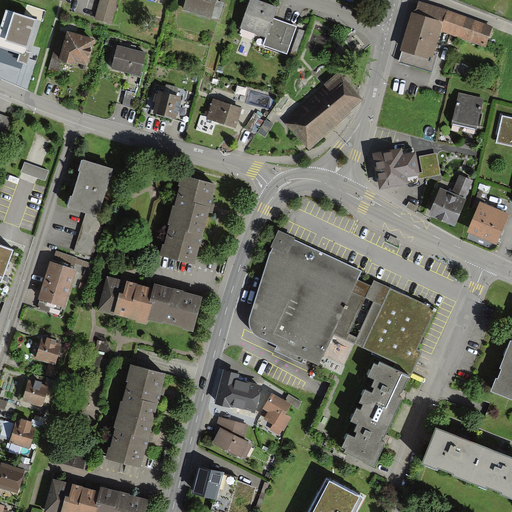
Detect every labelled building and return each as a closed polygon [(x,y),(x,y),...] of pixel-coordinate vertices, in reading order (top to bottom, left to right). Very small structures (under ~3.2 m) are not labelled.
[(115,0),(148,0),(155,2),(155,0),(101,0),(96,19),(110,23),(115,0)] [(186,0),(183,9),(217,20),(223,0),(186,0)] [(285,54),(295,27),(271,18),(275,9),(252,1),(242,27),(266,36),(262,46),(285,54)] [(420,4),(403,50),(428,59),(439,28),(485,44),(491,29),(420,4)] [(28,5),(24,16),(37,20),(42,22),(46,11),(28,5)] [(24,16),(6,10),(0,28),(0,47),(20,54),(17,62),(27,65),(31,53),(27,51),(37,20),(24,16)] [(93,41),(61,31),(50,67),(57,69),(61,57),(85,65),(93,41)] [(113,68),(139,75),(145,55),(119,47),(113,68)] [(470,69),(456,63),(454,68),(468,74),(470,69)] [(339,76),(288,123),(308,145),(359,98),(339,76)] [(123,106),(131,108),(135,94),(127,92),(123,106)] [(153,113),(173,119),(179,98),(159,92),(153,113)] [(459,95),(454,122),(477,127),(483,100),(459,95)] [(209,119),(234,127),(240,110),(215,102),(209,119)] [(0,139),(3,140),(10,120),(0,116),(0,139)] [(247,128),(255,134),(262,123),(253,118),(247,128)] [(498,142),(511,145),(511,120),(503,118),(498,142)] [(110,160),(82,153),(67,208),(95,215),(110,160)] [(402,153),(377,157),(382,187),(408,183),(406,175),(417,173),(414,155),(403,157),(402,153)] [(183,174),(173,216),(205,224),(216,182),(183,174)] [(439,191),(430,214),(454,223),(471,181),(460,177),(453,196),(439,191)] [(496,242),(507,217),(481,205),(470,231),(496,242)] [(195,267),(205,224),(173,216),(162,259),(195,267)] [(362,272),(277,231),(271,247),(251,315),(249,318),(250,324),(252,329),(253,333),(256,337),(277,346),(275,351),(302,364),(304,359),(319,366),(334,334),(358,280),(362,272)] [(0,280),(1,281),(12,249),(0,244),(0,280)] [(77,267),(50,259),(38,300),(65,308),(77,267)] [(97,306),(143,319),(154,281),(107,268),(97,306)] [(371,286),(358,280),(334,334),(381,356),(379,362),(410,377),(422,352),(417,349),(436,310),(374,281),(371,286)] [(199,293),(154,281),(143,319),(189,331),(199,293)] [(38,331),(30,356),(53,364),(61,339),(38,331)] [(511,395),(511,341),(510,341),(491,386),(511,395)] [(226,359),(214,398),(253,410),(265,370),(226,359)] [(134,360),(119,408),(150,417),(164,369),(134,360)] [(410,377),(379,362),(378,366),(374,364),(368,376),(375,380),(371,387),(375,388),(372,393),(365,390),(359,403),(363,405),(361,410),(357,409),(351,422),(358,425),(354,432),(357,433),(355,438),(348,434),(342,448),(346,450),(344,453),(374,467),(385,444),(381,442),(402,399),(399,398),(410,377)] [(26,375),(18,400),(41,408),(50,382),(26,375)] [(276,389),(263,412),(284,424),(297,400),(276,389)] [(136,466),(150,417),(119,408),(105,457),(136,466)] [(14,414),(6,440),(29,447),(37,422),(14,414)] [(223,414),(211,439),(239,453),(251,428),(223,414)] [(424,461),(469,480),(488,435),(442,416),(424,461)] [(511,444),(493,437),(488,435),(469,480),(511,497),(511,444)] [(2,455),(0,460),(0,482),(17,488),(25,463),(2,455)] [(201,462),(195,486),(216,492),(212,510),(221,511),(248,511),(255,486),(236,477),(236,476),(222,472),(223,468),(201,462)] [(42,511),(43,511),(91,511),(99,486),(53,473),(42,511)] [(363,511),(370,501),(327,475),(308,511),(363,511)] [(141,511),(145,500),(99,486),(91,511),(141,511)] [(0,501),(0,511),(10,511),(12,505),(0,501)]
